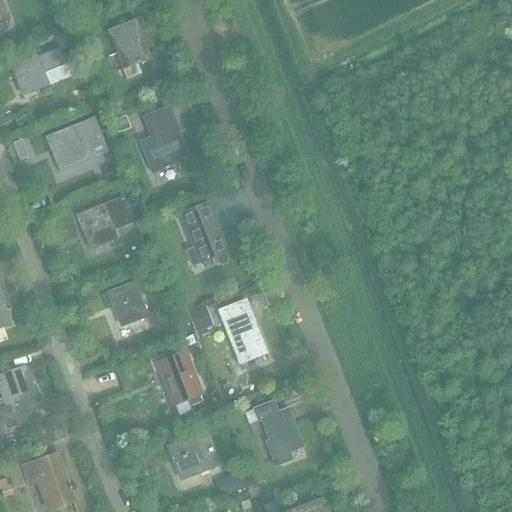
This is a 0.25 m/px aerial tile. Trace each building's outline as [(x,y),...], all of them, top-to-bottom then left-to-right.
[(0,0),(0,22),(9,19),(1,0),(0,0)] [(123,68),(149,57),(134,20),(108,30),(123,68)] [(61,47),(38,56),(35,50),(8,61),(14,76),(16,75),(25,96),(50,86),(45,73),(68,64),(61,47)] [(142,116),(150,138),(139,142),(151,173),(163,168),(164,171),(169,169),(168,166),(177,163),(176,160),(188,156),(169,106),(142,116)] [(125,115),(113,120),(117,132),(130,127),(125,115)] [(103,139),(94,117),(45,137),(51,151),(53,151),(61,171),(87,161),(81,148),(103,139)] [(123,197),(76,216),(82,230),(84,230),(92,250),(118,240),(111,224),(122,219),(124,224),(133,221),(123,197)] [(207,203),(180,213),(199,262),(226,252),(207,203)] [(122,327),(147,317),(133,281),(105,292),(111,307),(114,306),(122,327)] [(264,350),(245,300),(218,310),(237,360),(264,350)] [(158,361),(173,404),(186,399),(189,406),(201,401),(199,395),(201,394),(185,351),(158,361)] [(0,390),(12,426),(42,415),(34,392),(31,393),(22,367),(0,374),(0,390)] [(292,460),(289,452),(302,447),(287,408),(277,413),(273,402),(253,410),(258,420),(262,419),(270,441),(266,442),(276,466),(292,460)] [(206,430),(193,436),(166,446),(171,461),(174,460),(182,481),(220,466),(206,430)] [(29,486),(37,483),(47,511),(73,502),(56,454),(21,466),(29,486)] [(323,498),(300,508),(288,511),(325,511),(324,509),(327,508),(323,498)]
